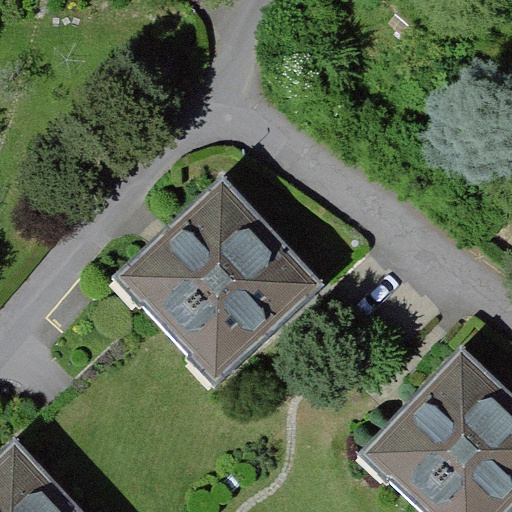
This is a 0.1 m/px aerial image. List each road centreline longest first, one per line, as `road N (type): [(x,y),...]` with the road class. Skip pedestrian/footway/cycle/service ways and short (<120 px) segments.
road 1 (residential): [(221,82),(511,315)]
road 2 (residential): [(221,82),(0,348)]
